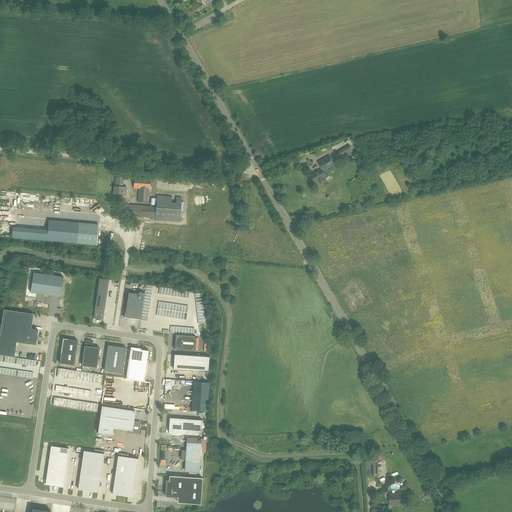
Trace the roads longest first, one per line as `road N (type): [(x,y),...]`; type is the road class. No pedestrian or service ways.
road 1 (unclassified): [(148,510),(159,341),(148,339),(53,326),(28,492)]
road 2 (unclassified): [(452,511),(258,172)]
road 3 (unclassified): [(0,149),(258,172)]
road 4 (unclassified): [(258,172),(160,0)]
road 5 (unclassified): [(148,510),(28,492)]
